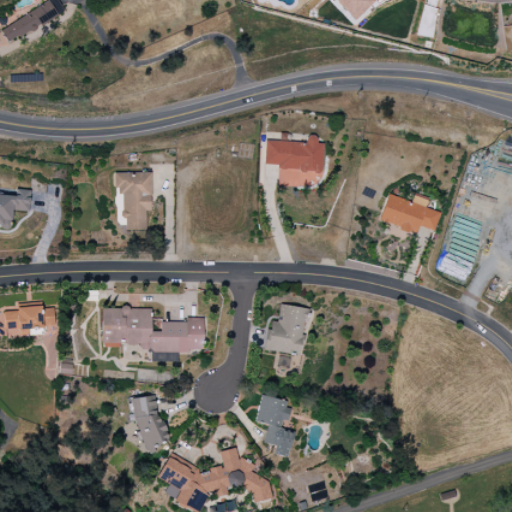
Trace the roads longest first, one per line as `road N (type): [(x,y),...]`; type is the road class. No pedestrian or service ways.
road 1 (residential): [(0,280),(328,277),(458,314),(511,349)]
road 2 (primary): [(0,121),(124,127),(327,82),(433,84),(511,103)]
road 3 (residential): [(511,455),(339,511)]
road 4 (residential): [(243,274),(238,358),(220,394)]
